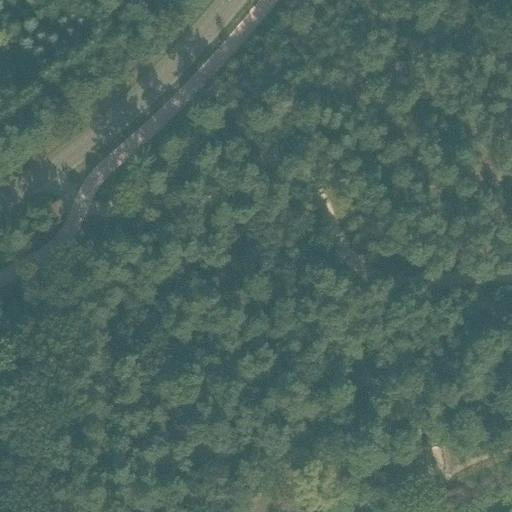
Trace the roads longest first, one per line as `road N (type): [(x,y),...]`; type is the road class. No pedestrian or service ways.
road 1 (track): [(80,205),(130,208),(271,158),(308,181),(352,267),(390,282),(511,280)]
road 2 (tertiary): [(0,198),(50,172),(138,101),(230,0)]
road 3 (track): [(271,158),(386,76),(511,6)]
road 4 (track): [(8,511),(65,238)]
